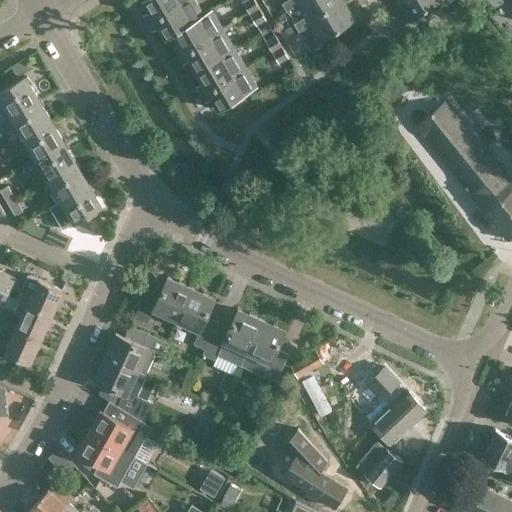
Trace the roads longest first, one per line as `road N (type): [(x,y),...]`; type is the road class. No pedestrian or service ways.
road 1 (residential): [(462,350),(228,253),(152,195)]
road 2 (residential): [(0,497),(152,195)]
road 3 (residential): [(152,195),(39,15)]
road 4 (residential): [(414,511),(459,405),(462,350)]
